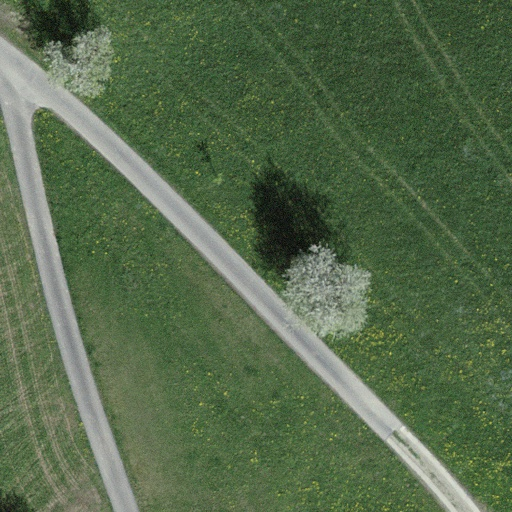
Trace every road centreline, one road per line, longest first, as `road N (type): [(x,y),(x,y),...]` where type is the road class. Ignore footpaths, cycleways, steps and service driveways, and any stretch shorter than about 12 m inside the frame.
road 1 (unclassified): [(9,72),(62,102),(110,145),(400,437)]
road 2 (unclassified): [(132,511),(77,358),(9,72)]
